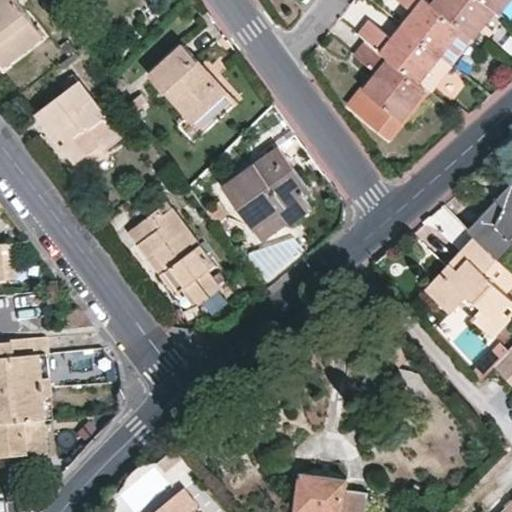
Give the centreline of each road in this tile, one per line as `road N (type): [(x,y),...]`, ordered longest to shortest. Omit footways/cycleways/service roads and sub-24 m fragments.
road 1 (residential): [(0,143),(186,388)]
road 2 (residential): [(186,388),(392,220)]
road 3 (residential): [(392,220),(279,63)]
road 4 (residential): [(63,511),(186,388)]
road 5 (residential): [(392,220),(511,112)]
